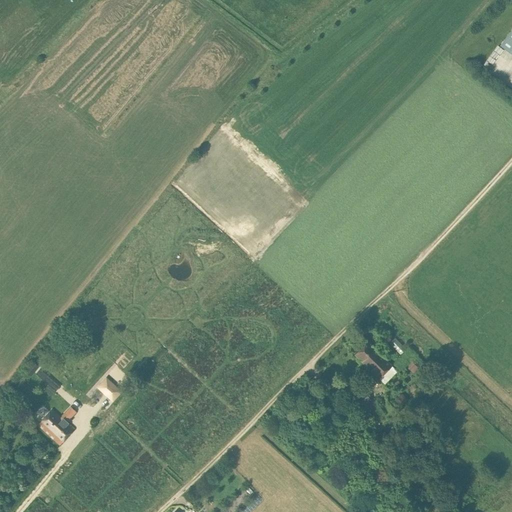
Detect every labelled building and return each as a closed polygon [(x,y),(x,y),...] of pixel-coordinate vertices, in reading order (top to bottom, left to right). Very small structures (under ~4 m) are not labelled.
[(511,29),(500,46),(511,54),(511,29)] [(399,353),(404,348),(394,337),(389,342),(399,353)] [(368,342),(355,355),(384,385),(397,372),(368,342)] [(40,367),(33,361),(24,371),(25,371),(32,377),(40,367)] [(406,366),(413,373),(418,369),(411,361),(406,366)] [(50,377),(40,369),(36,374),(48,385),(45,388),(53,395),(56,391),(63,383),(53,375),(50,377)] [(103,392),(111,383),(107,379),(98,388),(103,392)] [(117,388),(109,398),(113,402),(122,392),(117,388)] [(361,409),(371,403),(366,395),(364,391),(354,397),(356,401),(361,409)] [(61,444),(74,430),(66,423),(76,412),(70,407),(60,417),(52,411),(39,425),(61,444)]
